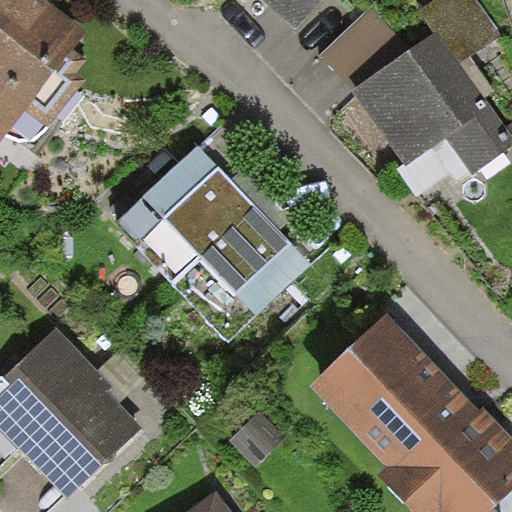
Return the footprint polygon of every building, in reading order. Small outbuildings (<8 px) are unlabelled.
[(0,0),(0,129),(75,30),(33,0),(0,0)] [(318,0),(255,0),(289,32),(318,0)] [(322,59),(347,91),(400,168),(433,148),(454,181),(511,146),(511,138),(460,67),(503,37),(478,0),(442,0),(417,16),(430,38),(406,53),(374,13),(322,59)] [(221,170),(195,143),(132,203),(244,321),(307,261),(278,230),(221,170)] [(471,511),(511,473),(511,455),(373,312),(296,387),(375,468),(367,476),(402,511),(471,511)] [(141,430),(50,334),(0,380),(0,440),(61,505),(141,430)] [(235,511),(220,491),(189,511),(235,511)]
